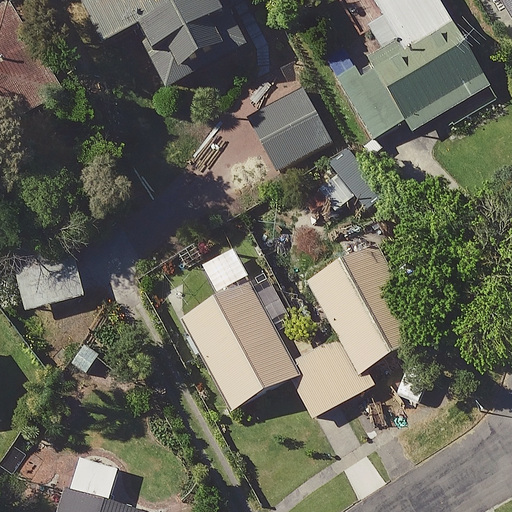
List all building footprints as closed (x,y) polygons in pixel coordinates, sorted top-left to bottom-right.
[(275,57),(243,0),(96,0),(131,62),(158,47),(189,104),(275,57)] [(390,61),(354,85),(400,156),(504,89),(447,0),(376,0),(393,25),(374,37),(390,61)] [(89,114),(35,23),(0,43),(0,166),(9,161),(89,114)] [(340,89),(258,123),(281,178),(363,144),(340,89)] [(479,199),(428,147),(381,194),(431,245),(479,199)] [(261,287),(246,257),(214,273),(228,303),(261,287)] [(441,358),(394,261),(324,295),(347,343),(300,366),(267,297),(199,329),(246,427),(309,396),(323,427),(386,396),(382,387),(441,358)] [(121,511),(133,478),(91,464),(75,511),(121,511)]
